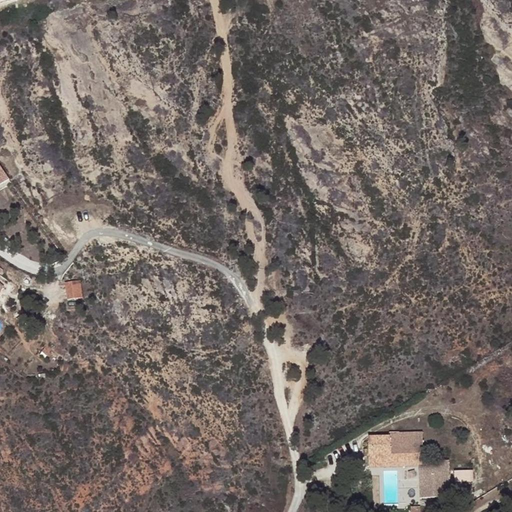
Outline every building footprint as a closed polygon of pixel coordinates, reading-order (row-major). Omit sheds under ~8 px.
[(82,280),(66,281),(67,299),(83,298),(82,280)] [(389,436),(368,436),(368,468),(423,467),(422,432),(389,433),(389,436)] [(420,467),(412,481),(430,491),(438,476),(442,470),(432,464),(428,471),(420,467)] [(442,470),(438,476),(447,481),(450,474),(442,470)] [(430,491),(412,481),(410,486),(428,495),(430,491)] [(466,494),(450,495),(450,504),(466,504),(466,494)]
